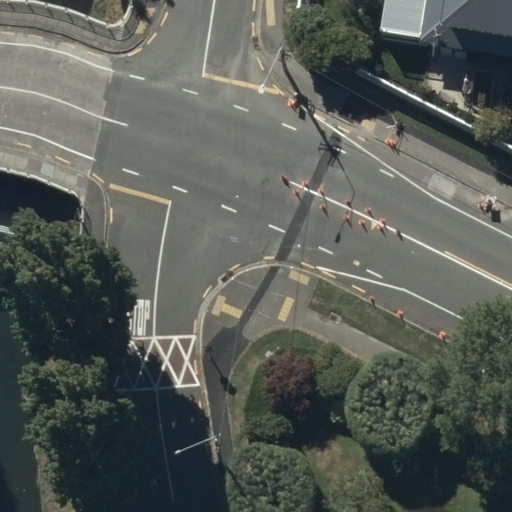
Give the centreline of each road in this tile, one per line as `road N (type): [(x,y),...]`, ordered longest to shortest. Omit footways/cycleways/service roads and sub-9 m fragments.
road 1 (unclassified): [(188,145),(159,279),(156,362),(179,511)]
road 2 (tertiary): [(511,289),(376,220),(188,145)]
road 3 (tertiary): [(188,145),(101,116),(0,98)]
road 4 (unclassified): [(212,0),(188,145)]
